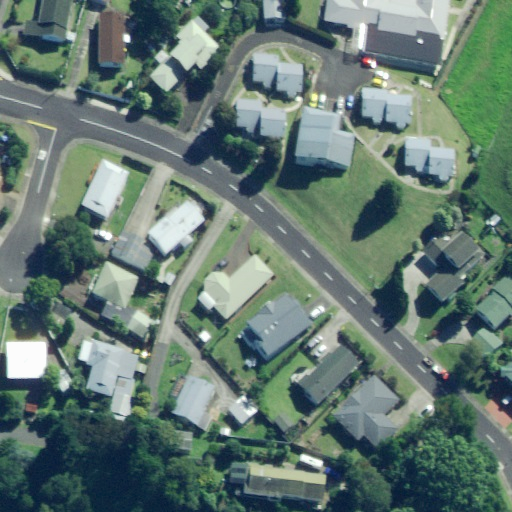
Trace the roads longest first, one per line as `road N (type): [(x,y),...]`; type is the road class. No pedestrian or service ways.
road 1 (residential): [(511,463),(234,186),(181,154),(61,112)]
road 2 (residential): [(17,271),(61,112)]
